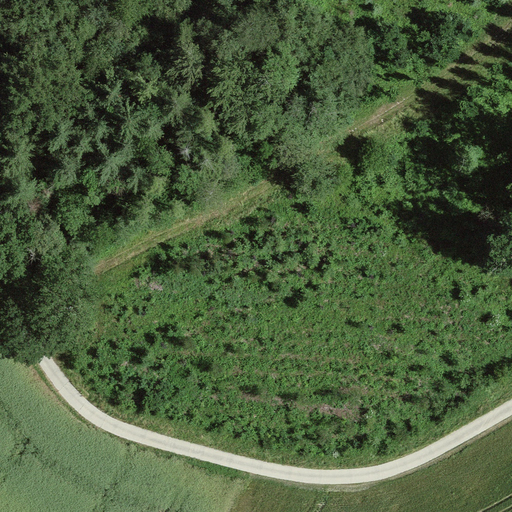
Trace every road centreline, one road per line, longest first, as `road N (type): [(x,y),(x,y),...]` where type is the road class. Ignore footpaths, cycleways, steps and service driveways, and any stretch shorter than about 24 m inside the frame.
road 1 (track): [(0,304),(85,409),(117,427),(253,467),(371,474),(424,456),(511,406)]
road 2 (track): [(511,17),(451,69),(133,243),(26,330)]
